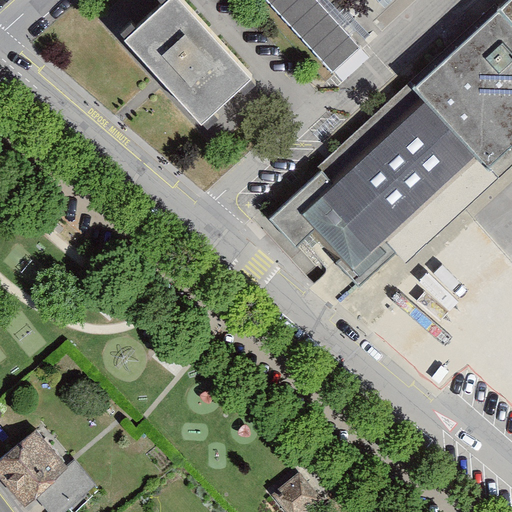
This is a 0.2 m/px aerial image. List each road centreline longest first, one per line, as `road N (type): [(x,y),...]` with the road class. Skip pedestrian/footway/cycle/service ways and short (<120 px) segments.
road 1 (residential): [(208,247),(485,0)]
road 2 (unclassified): [(208,247),(0,58)]
road 3 (residential): [(511,180),(327,349)]
road 4 (unclassified): [(511,503),(327,349)]
road 5 (unclassified): [(327,349),(208,247)]
